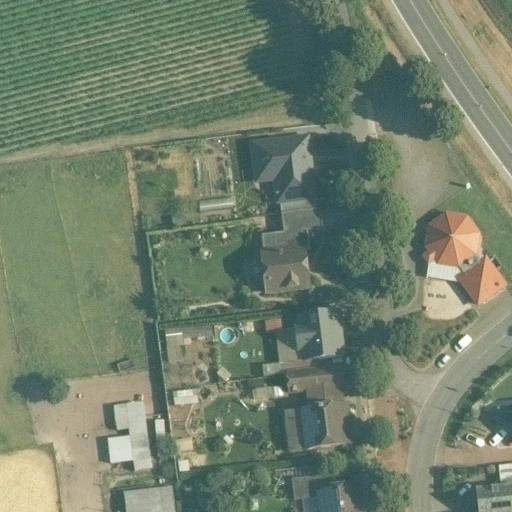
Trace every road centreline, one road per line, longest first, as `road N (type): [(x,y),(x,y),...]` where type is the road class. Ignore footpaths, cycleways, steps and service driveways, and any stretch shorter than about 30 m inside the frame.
road 1 (residential): [(329,0),(389,362),(442,400)]
road 2 (secondary): [(413,0),(511,141)]
